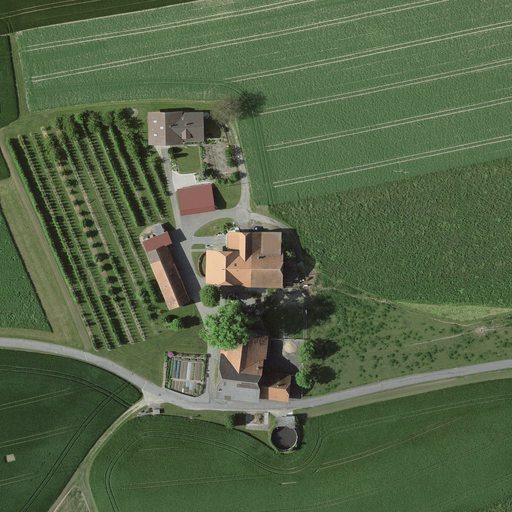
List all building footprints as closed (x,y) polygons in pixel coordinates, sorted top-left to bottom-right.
[(180,110),(146,110),(146,141),(181,141),(181,139),(200,139),(200,113),(180,113),(180,110)] [(181,211),(216,207),(213,182),(178,186),(181,211)] [(279,231),(228,232),(228,248),(204,248),(204,280),(241,279),(241,286),(279,285),(279,231)] [(189,302),(159,234),(141,242),(145,251),(144,252),(169,311),(189,302)] [(287,402),(289,375),(259,372),(261,358),(264,359),(266,336),(223,332),(220,360),(216,360),(213,398),(257,402),(257,400),(287,402)]
